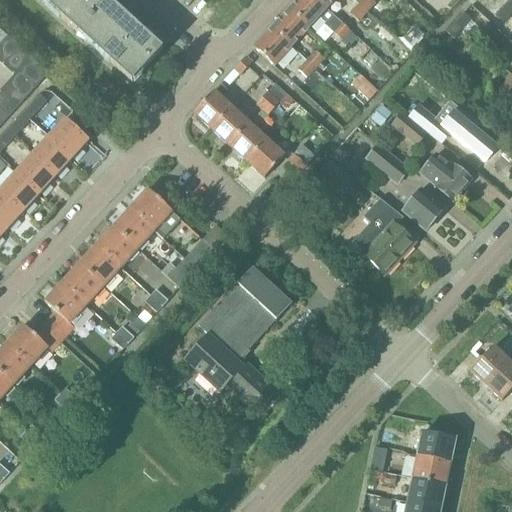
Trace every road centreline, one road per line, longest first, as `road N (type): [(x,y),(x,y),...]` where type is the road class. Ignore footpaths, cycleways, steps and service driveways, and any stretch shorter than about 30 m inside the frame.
road 1 (residential): [(404,361),(157,133)]
road 2 (residential): [(0,305),(157,133)]
road 3 (tertiary): [(264,511),(404,361)]
road 4 (tertiary): [(404,361),(511,244)]
road 5 (residential): [(511,460),(404,361)]
